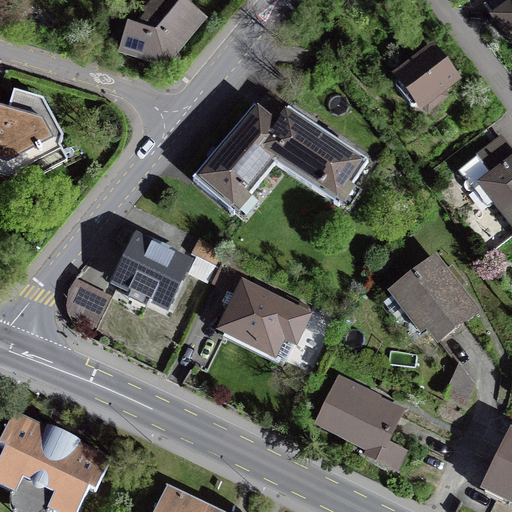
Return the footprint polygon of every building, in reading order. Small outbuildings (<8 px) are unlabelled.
[(127,29),(121,51),(166,65),(203,19),(178,0),(164,0),(138,32),(127,29)] [(511,0),(491,0),(484,6),(503,31),(511,25),(511,0)] [(410,106),(414,106),(418,104),(420,107),(430,100),(435,106),(447,98),(442,91),(456,80),(433,50),(398,77),(400,81),(396,83),(397,88),(410,106)] [(0,174),(7,177),(59,148),(63,138),(47,109),(33,105),(34,99),(14,93),(8,112),(0,109),(0,174)] [(368,162),(288,110),(285,116),(274,109),(268,118),(254,108),(226,141),(193,181),(234,215),(275,166),(339,207),(368,162)] [(492,176),(480,185),(511,225),(511,151),(501,138),(477,157),(492,176)] [(191,255),(218,268),(226,252),(199,239),(191,255)] [(165,255),(137,241),(116,283),(167,308),(187,266),(165,255)] [(248,274),(224,262),(213,285),(237,297),(248,274)] [(438,341),(475,313),(455,288),(463,282),(459,277),(452,267),(444,273),(435,262),(393,294),(407,314),(413,309),(425,324),(438,341)] [(72,287),(69,291),(68,311),(98,325),(108,304),(72,287)] [(306,319),(243,288),(222,331),(272,356),(285,362),(306,319)] [(419,329),(425,324),(413,309),(407,314),(419,329)] [(447,397),(464,405),(474,384),(461,368),(447,397)] [(396,471),(405,453),(384,443),(398,413),(340,383),(320,425),(353,441),(379,453),(375,461),(396,471)] [(54,511),(78,511),(89,490),(95,493),(111,461),(72,443),(14,415),(0,443),(0,447),(5,450),(0,460),(0,486),(12,492),(52,511),(54,511)] [(511,501),(511,435),(486,488),(511,501)] [(365,456),(375,461),(379,453),(369,449),(365,456)] [(216,511),(167,488),(155,511),(216,511)] [(51,511),(52,511),(12,492),(9,503),(11,511),(51,511)]
